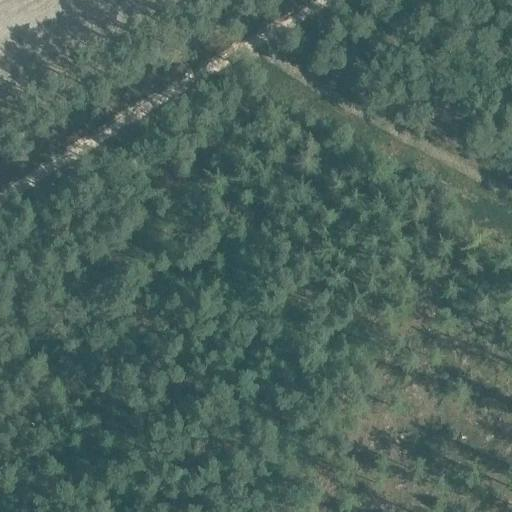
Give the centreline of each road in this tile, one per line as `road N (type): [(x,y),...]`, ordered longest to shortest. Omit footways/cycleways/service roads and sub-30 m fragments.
road 1 (track): [(0,197),(329,0)]
road 2 (track): [(253,44),(511,192)]
